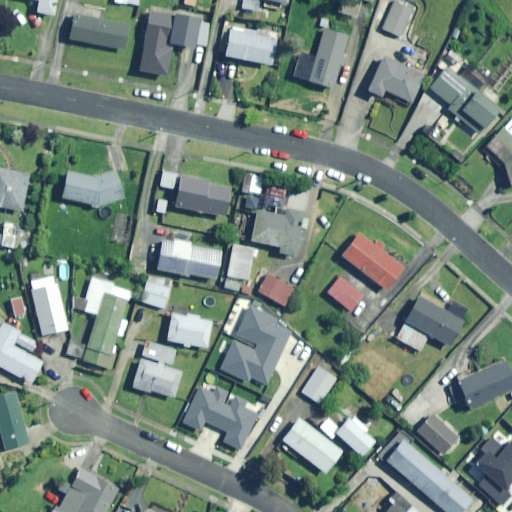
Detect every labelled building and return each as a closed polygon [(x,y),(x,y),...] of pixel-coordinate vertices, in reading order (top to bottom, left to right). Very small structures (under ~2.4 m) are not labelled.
[(25,0),(37,2),(34,14),(51,17),(54,0),(25,0)] [(243,0),(241,9),(258,13),(258,12),(262,13),(264,5),(260,4),(260,0),(243,0)] [(353,0),(340,0),(337,12),(355,17),(359,1),(353,0)] [(412,9),(394,1),(381,30),(399,38),(412,9)] [(191,53),(198,22),(149,12),(137,72),(165,78),(171,48),(191,53)] [(128,26),(72,15),(67,41),(122,52),(128,26)] [(306,81),(330,89),(346,37),(322,29),(306,81)] [(272,39),(226,30),(220,56),(267,65),(272,39)] [(381,56),(363,91),(377,98),(381,90),(408,103),(421,76),(381,56)] [(444,66),(426,88),(447,104),(444,109),(452,115),(456,111),(480,130),(496,109),(477,94),(479,93),(444,66)] [(267,83),(252,80),(249,94),(264,97),(267,83)] [(511,138),(501,127),(483,146),(501,163),(508,187),(511,185),(511,138)] [(472,138),(463,131),(451,144),(460,152),(472,138)] [(31,171),(0,164),(0,203),(23,208),(31,171)] [(63,194),(99,202),(125,194),(117,169),(99,175),(69,168),(63,194)] [(175,175),(162,172),(159,186),(172,189),(175,175)] [(204,181),(176,175),(170,208),(221,217),(227,188),(204,184),(204,181)] [(282,216),(253,211),(246,249),(291,257),(300,213),(283,210),(282,216)] [(12,248),(15,235),(12,235),(13,227),(5,225),(1,246),(12,248)] [(144,234),(136,233),(132,253),(140,254),(144,234)] [(338,257),(383,292),(401,269),(356,234),(338,257)] [(212,282),(218,252),(158,240),(153,270),(212,282)] [(250,250),(231,246),(225,277),(245,280),(250,250)] [(284,307),(294,289),(266,274),(256,292),(284,307)] [(361,295),(337,277),(324,294),(348,312),(361,295)] [(149,279),(143,298),(165,306),(171,287),(149,279)] [(58,281),(33,287),(44,332),(69,326),(58,281)] [(129,297),(105,290),(84,358),(112,367),(116,351),(113,350),(129,297)] [(415,297),(401,323),(427,336),(447,348),(461,322),(415,297)] [(25,314),(21,299),(11,301),(15,317),(25,314)] [(248,378),(264,386),(290,333),(273,325),(276,320),(248,306),(234,335),(256,345),(252,352),(231,341),(218,369),(246,383),(248,378)] [(168,315),(163,341),(203,349),(208,323),(168,315)] [(5,320),(0,328),(0,362),(32,381),(43,360),(14,343),(22,329),(5,320)] [(427,336),(401,323),(393,338),(418,352),(427,336)] [(173,351),(143,342),(138,356),(168,366),(173,351)] [(178,373),(137,360),(128,388),(146,394),(147,392),(170,399),(178,373)] [(511,389),(511,381),(503,362),(454,384),(465,410),(511,389)] [(316,366),(299,393),(317,405),(334,378),(316,366)] [(197,387),(179,424),(198,432),(202,422),(225,433),(220,443),(239,451),(256,415),(242,408),(245,402),(233,397),(227,408),(220,404),(225,393),(214,388),(211,394),(197,387)] [(30,441),(15,389),(0,393),(0,424),(7,448),(30,441)] [(456,439),(429,414),(413,433),(440,457),(456,439)] [(346,419),(332,434),(359,457),(372,442),(346,419)] [(296,420),(279,442),(322,474),(339,452),(296,420)] [(398,431),(376,458),(442,511),(459,511),(471,499),(406,447),(411,441),(398,431)] [(482,455),(471,468),(483,478),(475,486),(499,506),(511,493),(504,488),(511,479),(508,476),(511,471),(511,440),(511,439),(502,449),(489,438),(478,451),(482,455)] [(57,504),(55,507),(65,511),(105,511),(119,486),(81,466),(60,505),(57,504)]
